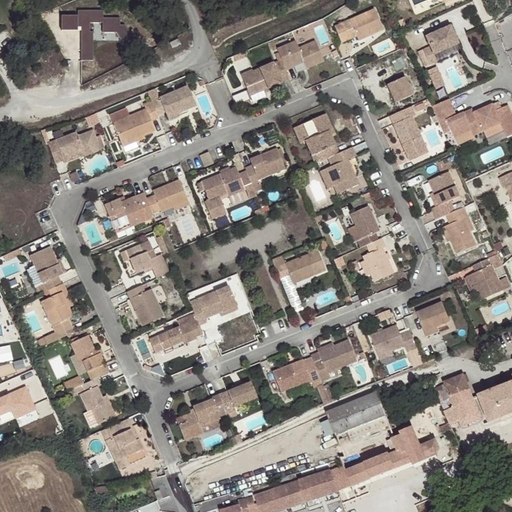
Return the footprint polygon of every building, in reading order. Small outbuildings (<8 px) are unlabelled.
[(80,15),(64,16),(65,35),(86,33),(89,63),(104,62),(102,31),(98,31),(98,25),(108,24),(109,32),(124,31),(132,42),(140,37),(130,23),(125,23),(125,17),(110,18),(109,9),(80,11),(80,15)] [(358,41),(371,36),(383,31),(374,11),(349,21),(356,37),(357,38),(358,41)] [(356,37),(349,21),(342,24),(349,40),(356,37)] [(349,40),(342,24),(334,28),(341,44),(349,40)] [(430,50),(423,53),(430,67),(437,64),(434,57),(458,46),(450,28),(425,39),(430,50)] [(372,38),(371,36),(358,41),(360,46),(368,42),(367,40),(372,38)] [(170,43),(172,48),(181,44),(179,39),(170,43)] [(296,39),(277,48),(281,58),(286,70),(294,66),(294,65),(304,61),(306,67),(324,60),(316,39),(299,47),(296,39)] [(286,70),(281,58),(274,62),(273,60),(254,69),(253,68),(241,73),(250,94),(263,88),(262,87),(267,85),(268,88),(283,82),(282,80),(289,77),(286,70)] [(427,74),(429,79),(438,75),(436,70),(427,74)] [(393,101),(412,93),(403,75),(384,83),(393,101)] [(435,92),(444,88),(438,75),(429,79),(435,92)] [(263,88),(250,94),(253,101),(266,95),(265,92),(269,90),(268,88),(267,85),(262,87),(263,88)] [(166,112),(167,115),(179,110),(180,113),(197,105),(189,86),(160,98),(166,112)] [(157,88),(148,92),(152,101),(158,116),(166,112),(160,98),(157,88)] [(110,115),(123,146),(136,141),(135,139),(144,136),(156,131),(152,121),(159,118),(158,116),(152,101),(144,104),(146,110),(130,116),(127,108),(110,115)] [(457,119),(449,102),(432,110),(444,137),(451,134),(454,141),(472,133),(471,131),(479,127),(482,134),(501,126),(507,140),(511,137),(511,116),(508,108),(501,111),(498,104),(474,116),(475,118),(467,122),(464,116),(457,119)] [(414,114),(410,105),(388,114),(399,140),(403,138),(404,142),(402,146),(405,153),(424,144),(411,116),(414,114)] [(181,115),(180,113),(179,110),(167,115),(169,120),(181,115)] [(472,112),(464,116),(467,122),(475,118),(474,116),(472,112)] [(326,157),(337,152),(330,135),(327,130),(331,129),(324,114),(301,124),(307,139),(304,141),(314,163),(326,157)] [(299,143),(304,141),(307,139),(301,124),(292,127),(299,143)] [(472,133),(474,138),(482,134),(479,127),(471,131),(472,133)] [(86,156),(101,150),(98,141),(101,140),(102,140),(100,134),(97,136),(94,130),(79,136),(77,132),(49,143),(57,163),(65,160),(64,157),(72,153),(83,149),(85,153),(86,156)] [(426,151),(424,144),(405,153),(407,159),(426,151)] [(355,155),(351,146),(337,152),(326,157),(330,165),(325,168),(333,186),(335,184),(340,192),(358,184),(354,175),(351,176),(347,167),(350,166),(347,159),(355,155)] [(250,163),(243,166),(245,170),(251,185),(258,182),(256,178),(272,172),(284,167),(275,147),(248,158),(250,163)] [(247,198),(255,195),(253,189),(251,185),(245,170),(237,173),(232,175),(229,168),(199,180),(207,199),(225,192),(227,196),(243,189),(247,198)] [(333,186),(325,168),(319,170),(326,188),(333,186)] [(430,208),(435,218),(445,214),(453,210),(449,200),(458,196),(447,171),(428,180),(432,191),(438,204),(434,206),(430,208)] [(251,185),(253,189),(276,180),(272,172),(256,178),(258,182),(251,185)] [(511,174),(499,180),(504,190),(506,189),(511,201),(511,174)] [(152,194),(144,197),(150,212),(159,208),(160,211),(171,206),(186,199),(177,178),(151,190),(152,194)] [(428,193),(434,206),(438,204),(432,191),(428,193)] [(129,227),(153,217),(150,212),(144,197),(142,193),(124,201),(119,204),(117,200),(103,206),(112,230),(127,223),(129,227)] [(187,202),(186,199),(171,206),(172,209),(187,202)] [(359,238),(378,229),(367,205),(348,213),(359,238)] [(467,216),(462,206),(453,210),(445,214),(449,222),(443,225),(450,239),(455,253),(475,244),(469,231),(463,218),(467,216)] [(473,229),(467,216),(463,218),(469,231),(473,229)] [(114,234),(129,227),(127,223),(112,230),(114,234)] [(450,239),(443,225),(440,226),(446,240),(450,239)] [(384,246),(380,237),(365,243),(368,252),(361,255),(373,281),(392,272),(386,259),(384,254),(381,247),(384,246)] [(318,250),(326,246),(323,238),(315,241),(318,250)] [(151,268),(155,278),(168,271),(159,252),(153,255),(147,241),(129,249),(133,257),(129,259),(135,274),(151,268)] [(35,285),(39,293),(43,291),(47,289),(60,284),(56,276),(60,274),(54,260),(48,246),(29,254),(41,282),(35,285)] [(123,262),(128,259),(129,259),(133,257),(129,249),(119,254),(123,262)] [(274,268),(279,280),(288,276),(292,284),(325,270),(317,250),(274,268)] [(501,265),(496,254),(471,265),(474,272),(469,274),(480,300),(502,291),(492,269),(501,265)] [(57,258),(54,260),(60,274),(64,272),(57,258)] [(476,290),(469,274),(465,276),(472,292),(476,290)] [(64,290),(61,283),(60,284),(47,289),(50,296),(47,298),(39,301),(53,332),(34,341),(38,348),(56,339),(72,332),(66,318),(70,316),(67,308),(60,292),(64,290)] [(141,284),(125,291),(129,299),(132,297),(138,308),(134,310),(142,326),(163,316),(150,288),(144,291),(141,284)] [(190,305),(192,311),(195,319),(198,325),(205,322),(204,318),(218,312),(235,305),(227,286),(195,299),(197,303),(190,305)] [(64,290),(60,292),(67,308),(71,306),(64,290)] [(132,297),(129,299),(134,310),(138,308),(132,297)] [(423,331),(436,326),(449,320),(441,301),(416,311),(423,331)] [(235,305),(218,312),(220,316),(237,309),(235,305)] [(192,311),(187,314),(191,321),(195,319),(192,311)] [(200,334),(202,335),(198,325),(195,319),(191,321),(158,334),(200,334)] [(412,340),(408,330),(398,333),(395,325),(368,336),(374,352),(412,340)] [(425,335),(439,331),(436,326),(423,331),(425,335)] [(488,359),(511,347),(511,329),(481,344),(488,359)] [(96,376),(105,372),(97,354),(96,352),(92,354),(91,349),(84,334),(66,343),(75,363),(79,361),(88,380),(96,376)] [(195,337),(200,334),(158,334),(156,335),(162,350),(169,347),(181,341),(183,344),(196,338),(195,337)] [(315,372),(355,359),(346,338),(316,351),(319,357),(311,361),(315,372)] [(415,348),(412,340),(374,352),(376,357),(391,351),(402,347),(405,352),(415,348)] [(171,351),(183,344),(181,341),(169,347),(171,351)] [(391,351),(376,357),(378,361),(392,356),(391,351)] [(311,361),(309,357),(303,359),(308,374),(315,372),(311,361)] [(319,380),(315,372),(308,374),(303,359),(302,360),(301,358),(270,371),(279,391),(308,379),(310,383),(319,380)] [(325,372),(355,359),(315,372),(319,380),(327,377),(325,372)] [(464,374),(442,383),(460,428),(482,419),(464,374)] [(66,381),(70,389),(81,383),(77,375),(66,381)] [(99,383),(96,376),(88,380),(81,383),(84,390),(79,393),(86,411),(90,409),(97,423),(114,414),(107,400),(104,401),(100,395),(96,385),(99,383)] [(60,383),(65,391),(70,389),(66,381),(60,383)] [(249,381),(217,393),(225,413),(234,409),(233,406),(256,396),(249,381)] [(511,383),(479,397),(480,402),(488,423),(499,418),(511,414),(511,415),(511,383)] [(18,418),(40,410),(31,387),(0,398),(0,419),(16,413),(18,418)] [(225,413),(217,393),(209,396),(210,399),(191,407),(192,409),(193,412),(189,413),(183,415),(186,422),(177,425),(183,440),(202,432),(199,426),(218,418),(218,416),(225,413)] [(395,437),(391,429),(376,393),(327,413),(337,440),(344,457),(339,459),(343,467),(345,471),(395,452),(390,439),(395,437)] [(258,400),(256,396),(233,406),(234,409),(258,400)] [(511,415),(511,414),(499,418),(501,423),(511,418),(511,415)] [(127,417),(99,430),(104,441),(112,437),(115,443),(107,447),(117,468),(129,463),(125,455),(141,448),(136,437),(133,439),(128,428),(131,426),(127,417)] [(450,423),(440,427),(443,433),(452,429),(450,423)] [(136,437),(131,426),(128,428),(133,439),(136,437)] [(345,471),(343,467),(330,470),(338,492),(412,462),(413,465),(425,459),(419,443),(413,428),(400,433),(400,435),(395,437),(390,439),(395,452),(345,471)] [(439,450),(435,440),(434,441),(432,437),(419,443),(425,459),(437,455),(439,450)] [(148,478),(156,477),(155,470),(146,472),(148,478)] [(330,470),(314,475),(322,497),(338,492),(330,470)] [(314,475),(298,481),(305,501),(322,497),(314,475)] [(298,481),(276,488),(283,509),(305,501),(298,481)] [(274,511),(283,509),(276,488),(254,496),(259,511),(274,511)] [(160,490),(155,492),(159,501),(163,499),(160,490)] [(249,511),(248,506),(254,505),(252,497),(239,501),(240,505),(231,508),(221,510),(220,511),(249,511)]
